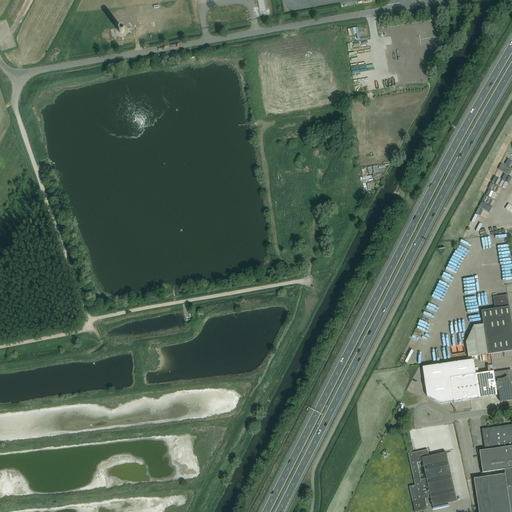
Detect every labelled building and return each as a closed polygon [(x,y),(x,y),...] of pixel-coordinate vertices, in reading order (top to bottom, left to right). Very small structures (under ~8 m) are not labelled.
[(503,233),(511,231),(511,203),(511,202),(507,209),(506,209),(504,213),(500,219),(500,220),(498,224),(498,218),(494,224),(501,227),(503,223),(503,222),(505,223),(501,230),(502,232),(503,233)] [(472,222),(469,227),(475,230),(477,225),(472,222)] [(511,350),(511,327),(507,295),(493,297),(494,309),(481,311),(487,354),(511,350)] [(431,302),(422,323),(435,329),(444,308),(431,302)] [(465,332),(468,359),(486,357),(483,328),(471,329),(472,332),(465,332)] [(478,398),(474,374),(472,359),(422,367),(426,397),(440,403),(478,398)] [(494,376),(493,371),(474,374),(478,398),(497,395),(497,394),(498,394),(500,401),(506,400),(506,401),(511,400),(511,386),(511,385),(510,383),(510,381),(511,380),(511,378),(511,370),(495,372),(496,376),(494,376)] [(511,511),(511,424),(495,427),(497,437),(499,448),(500,448),(503,469),(504,474),(473,478),(478,511),(511,511)] [(497,437),(495,427),(481,429),(483,439),(497,437)] [(499,448),(497,437),(483,439),(485,450),(499,448)] [(499,448),(485,450),(481,450),(481,449),(477,449),(476,449),(478,459),(480,458),(482,472),(503,469),(500,448),(499,448)] [(409,487),(412,501),(414,511),(415,511),(426,510),(424,499),(423,495),(427,494),(428,498),(430,497),(432,506),(456,501),(446,452),(429,456),(427,449),(408,454),(414,485),(409,487)]
